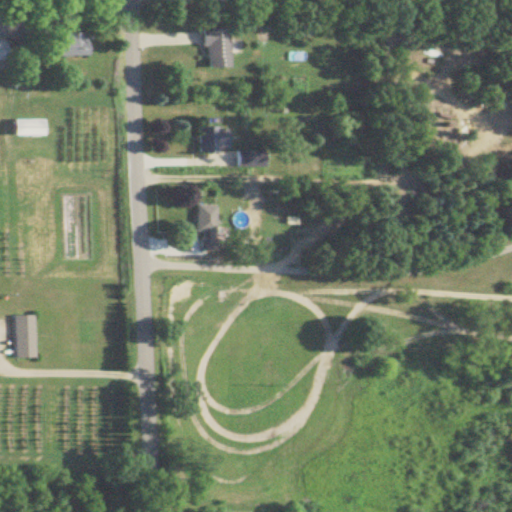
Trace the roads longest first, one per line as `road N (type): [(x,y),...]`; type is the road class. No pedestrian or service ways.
road 1 (residential): [(150,511),(128,0)]
road 2 (residential): [(129,4),(68,22),(0,28)]
